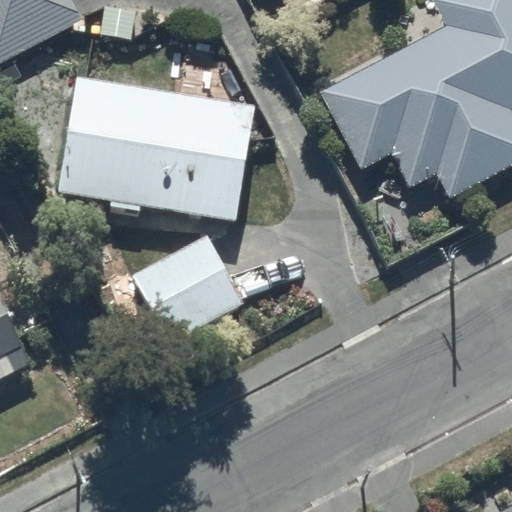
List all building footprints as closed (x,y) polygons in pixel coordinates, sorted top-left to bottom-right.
[(0,0),(0,59),(80,22),(69,0),(0,0)] [(511,0),(431,0),(444,26),(316,88),(356,169),(388,153),(406,189),(433,176),(444,197),(511,163),(511,115),(507,106),(511,103),(511,0)] [(249,105),(71,76),(52,190),(230,219),(249,105)] [(240,303),(203,232),(128,271),(164,341),(240,303)] [(0,313),(0,376),(26,363),(0,313)] [(511,511),(511,502),(492,511),(511,511)]
